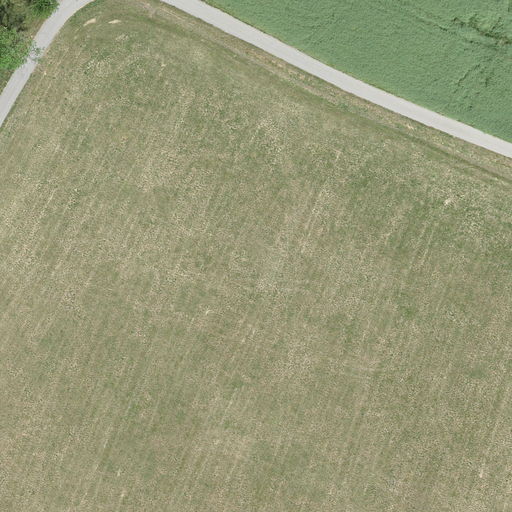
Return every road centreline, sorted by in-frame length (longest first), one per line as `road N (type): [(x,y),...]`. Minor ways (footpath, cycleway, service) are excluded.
road 1 (track): [(511,154),(352,90),(168,0)]
road 2 (track): [(83,0),(59,23),(0,119)]
